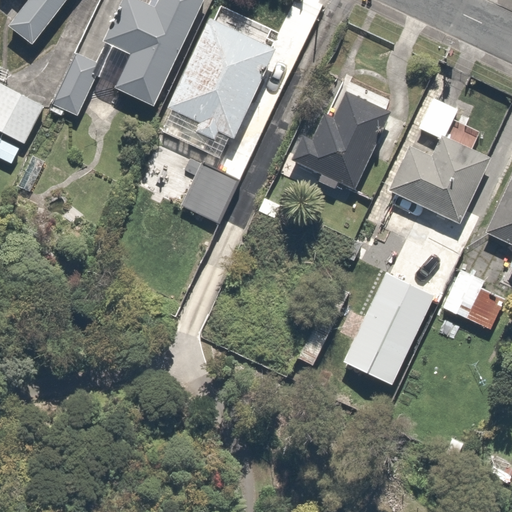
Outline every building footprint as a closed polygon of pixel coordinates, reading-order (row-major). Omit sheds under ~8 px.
[(29,0),(30,0),(13,23),(38,42),(68,0),(29,0)] [(161,106),(210,0),(163,0),(160,8),(143,0),(122,0),(106,36),(135,50),(118,86),(161,106)] [(287,33),(220,1),(160,129),(227,161),(287,33)] [(108,60),(79,48),(57,104),(85,115),(108,60)] [(2,82),(0,85),(0,132),(4,135),(0,142),(0,155),(17,164),(48,106),(2,82)] [(394,165),(414,119),(352,92),(340,120),(328,115),(318,138),(310,134),(297,162),(363,191),(377,157),(394,165)] [(463,222),(495,157),(448,133),(461,107),(439,96),(421,132),(437,140),(429,155),(411,146),(391,185),(463,222)] [(249,176),(208,156),(184,206),(220,223),(203,264),(224,273),(242,227),(228,221),(249,176)] [(511,262),(511,265),(511,266),(511,178),(486,232),(511,244),(511,262)] [(464,269),(445,307),(490,328),(508,290),(464,269)] [(396,382),(439,293),(391,270),(348,358),(396,382)]
